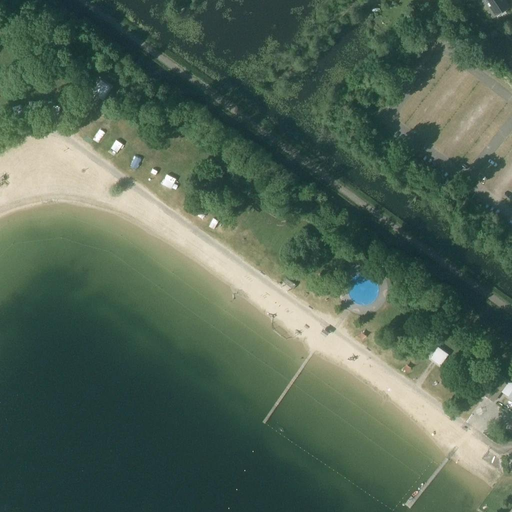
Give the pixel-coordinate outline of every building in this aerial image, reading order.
[(504,0),(481,0),(493,16),(508,5),(504,0)] [(111,87),(100,79),(92,90),(103,98),(111,87)] [(448,354),(438,347),(429,358),(440,366),(448,354)] [(493,370),(478,391),(485,396),(501,375),(499,374),(493,370)] [(501,375),(485,396),(493,402),(501,391),(509,381),(501,375)] [(511,382),(509,381),(501,391),(511,399),(511,382)]
